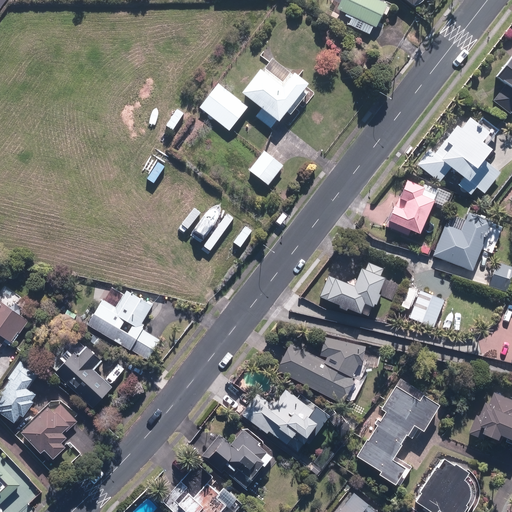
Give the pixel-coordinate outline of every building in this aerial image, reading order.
[(342,0),(337,10),(346,14),(345,17),(350,20),(347,26),(370,38),(389,3),(383,0),(342,0)] [(511,53),(495,74),(511,88),(511,53)] [(282,85),(261,69),(242,94),(261,109),(256,116),(270,127),(275,121),(279,124),(305,91),(304,91),(308,86),(292,73),(282,85)] [(218,84),(199,107),(229,130),(247,107),(218,84)] [(173,130),(184,114),(177,109),(166,126),(173,130)] [(495,147),(465,118),(432,152),(462,181),(495,147)] [(284,168),(265,151),(247,170),(267,187),(284,168)] [(422,188),(405,181),(395,205),(392,204),(383,224),(409,235),(411,231),(417,234),(436,190),(424,185),(422,188)] [(459,229),(444,223),(431,255),(471,271),(480,248),(492,253),(502,227),(468,213),(466,219),(464,218),(459,229)] [(365,270),(361,268),(353,286),(326,275),(317,296),(338,305),(336,308),(344,311),(346,307),(359,313),(364,302),(373,306),(377,295),(384,278),(380,275),(383,268),(368,262),(365,270)] [(511,281),(511,267),(497,262),(488,286),(508,293),(511,281)] [(101,299),(87,325),(149,360),(160,341),(141,330),(155,305),(127,290),(117,308),(101,299)] [(442,300),(419,291),(408,318),(431,327),(442,300)] [(0,346),(6,339),(12,343),(27,323),(20,318),(25,310),(12,301),(8,308),(0,302),(0,346)] [(107,345),(93,334),(87,341),(102,352),(107,345)] [(289,342),(276,369),(343,402),(356,375),(353,374),(358,365),(359,366),(363,346),(322,338),(318,357),(289,342)] [(62,365),(65,367),(102,401),(113,388),(94,371),(103,361),(87,347),(81,354),(77,350),(72,356),(66,351),(59,359),(64,363),(62,365)] [(38,372),(21,359),(7,379),(11,381),(0,396),(0,411),(17,424),(23,416),(24,417),(33,404),(30,401),(35,395),(26,388),(38,372)] [(381,419),(376,426),(367,441),(365,439),(355,455),(379,469),(377,472),(392,482),(399,486),(411,467),(392,455),(405,434),(412,439),(418,429),(424,433),(441,404),(425,394),(401,379),(380,411),(385,414),(382,420),(381,419)] [(230,380),(219,392),(235,407),(246,394),(230,380)] [(256,395),(241,414),(267,434),(269,431),(296,452),(307,438),(310,440),(328,416),(315,406),(304,397),(301,401),(286,390),(272,407),(256,395)] [(483,403),(479,416),(475,414),(472,421),(477,422),(480,424),(478,432),(495,437),(495,435),(506,438),(504,442),(511,444),(511,396),(492,390),(487,404),(483,403)] [(53,413),(48,408),(20,432),(40,455),(42,454),(50,463),(65,450),(61,445),(68,438),(65,435),(79,422),(63,404),(53,413)] [(231,444),(219,435),(201,457),(221,473),(223,470),(245,488),(257,473),(254,471),(261,463),(258,460),(266,451),(259,445),(261,443),(243,428),(231,444)] [(35,497),(0,457),(0,511),(29,511),(32,510),(27,505),(35,497)] [(451,465),(442,458),(413,500),(430,511),(474,511),(475,511),(475,509),(476,507),(476,505),(477,503),(477,501),(477,499),(478,497),(478,495),(478,493),(477,491),(477,488),(477,486),(476,484),(476,482),(475,480),(474,479),(473,477),(472,475),(471,473),(470,471),(469,470),(467,473),(453,462),(451,465)] [(212,477),(196,462),(161,500),(170,508),(175,502),(186,511),(233,511),(242,503),(223,486),(217,492),(207,483),(212,477)] [(376,511),(351,491),(334,511),(376,511)]
